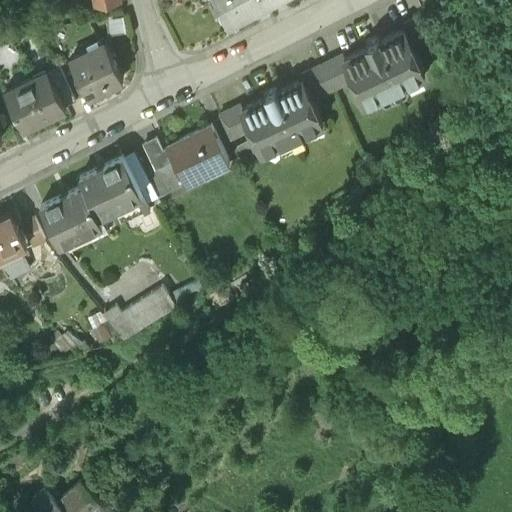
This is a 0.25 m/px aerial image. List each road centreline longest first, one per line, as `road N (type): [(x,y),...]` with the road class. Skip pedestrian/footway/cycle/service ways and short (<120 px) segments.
road 1 (residential): [(162,85),(329,0)]
road 2 (track): [(0,443),(156,346)]
road 3 (residential): [(0,171),(162,85)]
